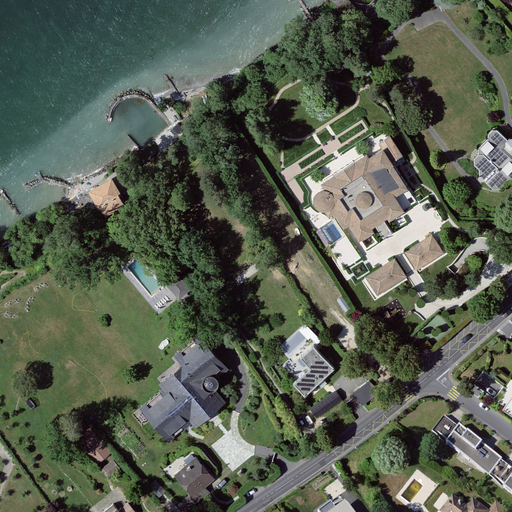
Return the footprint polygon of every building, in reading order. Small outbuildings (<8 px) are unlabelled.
[(333,0),(341,13),(353,5),(347,0),(333,0)] [(357,10),(353,5),(341,13),(346,22),(355,17),(352,14),(357,10)] [(349,60),(342,49),(328,57),(335,68),(344,63),(349,60)] [(509,178),(511,175),(511,137),(509,137),(508,139),(497,128),(493,128),(488,132),(488,137),(489,138),(483,144),(483,148),(483,152),(477,158),(477,165),(480,168),(480,175),(493,188),(500,188),(509,178)] [(392,135),(380,142),(384,148),(391,159),(403,152),(392,135)] [(390,219),(416,202),(391,159),(384,148),(369,158),(367,154),(354,163),(356,166),(338,177),(336,174),(323,182),(328,189),(324,189),(321,190),(317,192),(315,196),(315,201),(317,204),(321,207),(326,207),(330,213),(334,210),(344,226),(349,223),(359,238),(373,230),(369,225),(373,223),(374,225),(385,218),(384,216),(387,214),(390,219)] [(124,203),(111,180),(93,191),(105,214),(124,203)] [(244,216),(240,210),(234,214),(238,220),(244,216)] [(320,227),(331,243),(343,235),(332,219),(320,227)] [(442,251),(432,235),(407,251),(417,267),(442,251)] [(405,275),(394,259),(368,277),(379,293),(405,275)] [(179,275),(169,283),(180,296),(190,288),(179,275)] [(305,323),(299,329),(308,339),(310,337),(317,343),(321,339),(305,323)] [(207,378),(211,378),(214,378),(225,369),(213,356),(199,340),(176,357),(185,368),(163,386),(166,390),(144,410),(170,440),(193,421),(195,424),(221,403),(213,393),(209,393),(206,391),(204,389),(203,386),(203,382),(205,380),(207,378)] [(305,395),(335,367),(314,344),(301,356),(313,370),(311,373),(305,372),(294,382),(305,395)] [(207,378),(205,380),(203,382),(203,386),(204,389),(206,391),(209,393),(213,393),(216,391),(217,389),(218,386),(218,383),(216,380),(214,378),(211,378),(207,378)] [(379,392),(370,380),(360,388),(369,399),(379,392)] [(511,385),(501,400),(511,408),(511,385)] [(342,398),(337,391),(312,409),(316,416),(342,398)] [(448,441),(459,428),(444,417),(434,430),(448,441)] [(502,460),(460,427),(459,428),(448,441),(446,444),(470,461),(471,460),(483,470),(486,466),(493,471),(501,461),(502,460)] [(110,452),(90,428),(78,438),(97,462),(110,452)] [(191,467),(198,461),(194,455),(191,455),(185,460),(189,465),(191,467)] [(120,467),(114,460),(104,467),(110,474),(120,467)] [(177,475),(193,493),(202,485),(200,483),(211,474),(198,461),(191,467),(189,465),(177,475)] [(511,477),(511,468),(501,461),(493,471),(491,474),(506,486),(511,477)] [(197,502),(191,495),(180,505),(186,511),(197,502)] [(355,511),(346,499),(336,506),(332,501),(320,510),(321,511),(355,511)] [(484,511),(474,503),(468,511),(453,500),(444,511),(443,511),(484,511)] [(120,511),(119,510),(114,503),(102,511),(120,511)] [(135,511),(128,503),(119,510),(120,511),(135,511)]
